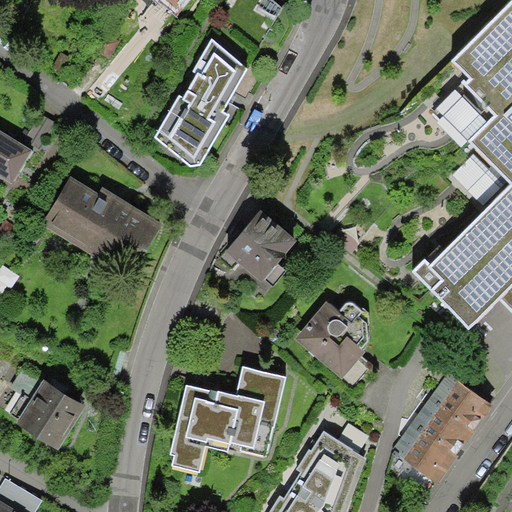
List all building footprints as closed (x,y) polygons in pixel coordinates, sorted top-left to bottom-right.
[(217,0),(201,26),(211,39),(154,140),(189,168),(200,167),(231,119),(225,112),(286,10),(273,0),(217,0)] [(161,0),(179,14),(190,0),(161,0)] [(511,0),(502,0),(449,54),(458,63),(494,98),(510,114),(480,143),(511,174),(414,273),(478,336),(501,313),(511,323),(511,0)] [(111,30),(96,52),(109,62),(125,39),(111,30)] [(34,149),(0,131),(0,177),(13,185),(34,149)] [(99,194),(72,178),(44,227),(130,277),(161,223),(101,188),(99,194)] [(296,241),(258,213),(220,262),(234,273),(240,265),(272,288),(286,269),(279,264),(296,241)] [(327,304),(296,339),(343,384),(367,356),(363,352),(369,346),(370,334),(359,323),(364,315),(351,304),(343,309),(327,304)] [(283,378),(246,371),(241,398),(184,387),(168,468),(200,475),(207,440),(255,450),(259,428),(272,431),(283,378)] [(86,409),(24,372),(14,388),(35,401),(18,429),(60,453),(86,409)] [(328,511),(349,477),(308,453),(272,511),(328,511)] [(511,511),(511,469),(490,511),(511,511)] [(20,511),(0,501),(0,511),(20,511)]
